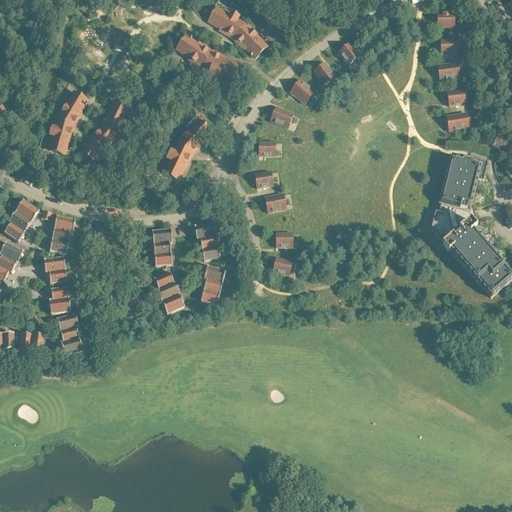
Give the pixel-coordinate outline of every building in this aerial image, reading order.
[(232,41),(245,24),(239,20),(240,18),(231,13),(229,15),(217,7),(207,24),(220,31),(219,32),(232,41)] [(454,14),(437,14),(437,30),(455,29),(454,14)] [(269,47),(257,36),(259,34),(248,25),(247,26),(245,24),(232,41),(244,52),(245,51),(255,61),(269,47)] [(202,70),(212,51),(199,42),(198,44),(186,35),(175,51),(188,61),(188,62),(199,70),(200,68),(202,70)] [(457,40),(440,41),(441,57),(458,56),(457,40)] [(350,45),(338,54),(348,67),(360,58),(350,45)] [(233,82),(240,63),(226,59),(227,57),(212,51),(202,70),(209,73),(208,75),(218,79),(220,76),(233,82)] [(458,63),(437,66),(440,83),(460,80),(458,63)] [(325,64),(313,74),(323,87),(335,78),(325,64)] [(300,81),(289,94),(305,107),(316,94),(300,81)] [(464,90),(447,93),(449,109),(466,106),(464,90)] [(76,129),(84,115),(82,114),(90,101),(73,92),(65,106),(63,105),(56,117),(58,118),(56,120),(76,129)] [(125,123),(131,110),(113,101),(107,114),(106,114),(99,128),(116,139),(120,133),(122,134),(127,124),(125,123)] [(294,115),(276,108),(270,123),(288,131),(294,115)] [(466,114),(445,117),(449,134),(469,130),(466,114)] [(71,144),(76,129),(56,120),(54,127),(52,127),(49,137),(51,138),(47,152),(66,157),(69,143),(71,144)] [(116,139),(99,128),(88,140),(90,141),(80,152),(95,165),(105,152),(107,153),(115,143),(114,142),(116,139)] [(203,134),(197,128),(190,136),(189,136),(181,145),(182,146),(180,149),(194,158),(198,154),(199,155),(203,150),(201,149),(213,136),(206,130),(203,134)] [(502,139),(497,136),(491,146),(506,155),(511,145),(502,139)] [(276,143),(259,143),(259,159),(276,159),(276,143)] [(194,158),(180,149),(176,156),(174,155),(170,163),(172,164),(168,173),(176,176),(174,180),(182,184),(189,168),(191,169),(194,163),(192,163),(194,158)] [(463,161),(450,158),(438,205),(441,206),(439,214),(435,213),(431,231),(445,245),(442,247),(449,255),(451,252),(491,300),(511,281),(511,275),(474,232),(476,230),(474,228),(477,224),(474,207),(472,206),(478,180),(484,182),(488,163),(469,158),(468,159),(463,158),(463,161)] [(271,172),(254,175),(257,191),(274,188),(271,172)] [(284,195),(264,199),(268,215),(287,211),(284,195)] [(31,225),(39,212),(23,202),(15,214),(31,225)] [(47,213),(43,212),(40,220),(45,221),(50,222),(52,214),(47,213)] [(31,225),(15,214),(8,224),(10,225),(10,226),(24,235),(31,225)] [(73,235),(76,221),(57,217),(54,233),(70,236),(70,235),(73,235)] [(217,240),(214,224),(196,228),(196,227),(194,227),(197,243),(198,242),(198,241),(200,241),(200,242),(217,240)] [(24,235),(10,226),(4,235),(18,244),(24,235)] [(172,245),(171,230),(152,232),(153,247),(170,246),(170,245),(172,245)] [(68,247),(70,236),(54,233),(52,243),(68,247)] [(293,234),(276,234),(276,250),(293,250),(293,234)] [(219,250),(217,240),(200,242),(202,253),(219,250)] [(66,256),(68,247),(52,243),(50,253),(66,256)] [(18,265),(24,253),(22,252),(22,253),(6,244),(0,255),(0,256),(2,258),(1,259),(16,266),(17,265),(18,265)] [(171,257),(170,246),(153,247),(155,259),(171,257)] [(220,260),(219,250),(202,253),(204,263),(220,260)] [(172,266),(171,257),(155,259),(155,268),(172,266)] [(11,275),(16,266),(1,259),(0,261),(0,270),(8,275),(9,274),(11,275)] [(66,274),(64,259),(46,261),(46,260),(44,260),(46,276),(47,276),(47,275),(49,275),(49,276),(66,274)] [(276,259),(272,274),(289,278),(292,263),(276,259)] [(222,287),(226,272),(207,268),(204,281),(206,282),(206,283),(222,287)] [(0,281),(4,284),(8,275),(0,270),(0,281)] [(67,283),(66,274),(49,276),(50,286),(67,283)] [(158,290),(174,284),(169,274),(154,280),(158,290)] [(219,298),(222,287),(206,283),(203,294),(219,298)] [(180,296),(175,284),(174,284),(158,290),(156,291),(163,306),(180,298),(179,296),(180,296)] [(69,302),(67,289),(51,291),(52,302),(51,302),(51,301),(49,301),(49,305),(69,302)] [(18,308),(22,307),(25,305),(26,302),(26,299),(24,296),(21,294),(18,294),(14,296),(13,299),(13,303),(15,306),(18,308)] [(217,307),(219,298),(203,294),(201,303),(217,307)] [(184,308),(180,298),(163,306),(167,316),(184,308)] [(71,313),(69,302),(49,305),(51,317),(53,317),(53,316),(71,313)] [(79,329),(75,315),(57,320),(60,335),(76,331),(76,330),(79,329)] [(79,342),(76,331),(60,335),(63,343),(60,344),(61,347),(79,342)] [(15,351),(14,335),(3,335),(3,352),(4,352),(15,351)] [(30,353),(32,337),(21,335),(18,352),(29,353),(30,353)] [(43,357),(46,340),(47,338),(32,336),(32,337),(30,353),(29,353),(29,355),(28,355),(28,356),(44,359),(44,357),(43,357)] [(82,353),(79,342),(61,347),(64,358),(82,353)]
